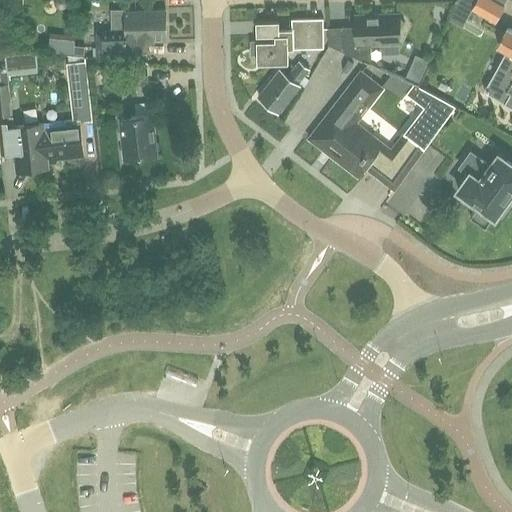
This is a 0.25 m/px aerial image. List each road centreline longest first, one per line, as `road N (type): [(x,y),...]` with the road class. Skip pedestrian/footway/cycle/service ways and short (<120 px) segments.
road 1 (residential): [(251,182),(169,221),(0,247)]
road 2 (residential): [(427,311),(404,283),(251,182)]
road 3 (residential): [(212,0),(221,116),(251,182)]
road 4 (unclassified): [(190,423),(109,413),(13,448)]
road 5 (tertiary): [(427,311),(379,341),(331,411)]
road 6 (tertiary): [(355,422),(395,366),(440,342)]
